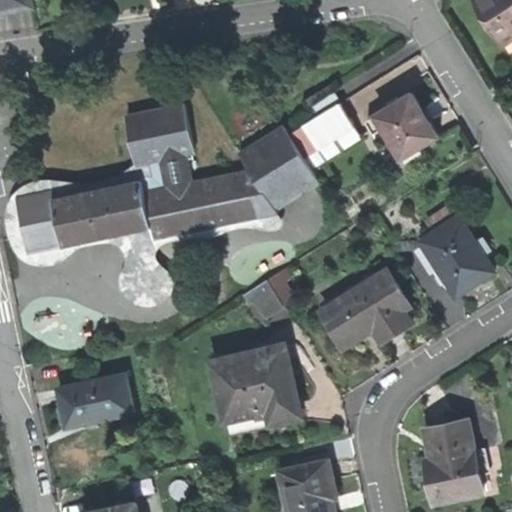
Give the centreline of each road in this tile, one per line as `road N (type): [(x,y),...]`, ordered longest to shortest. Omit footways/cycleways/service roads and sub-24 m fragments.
road 1 (residential): [(0,55),(351,0)]
road 2 (residential): [(511,314),(406,380),(379,412),(375,456),(388,511)]
road 3 (residential): [(409,0),(511,162)]
road 4 (residential): [(40,511),(13,386)]
